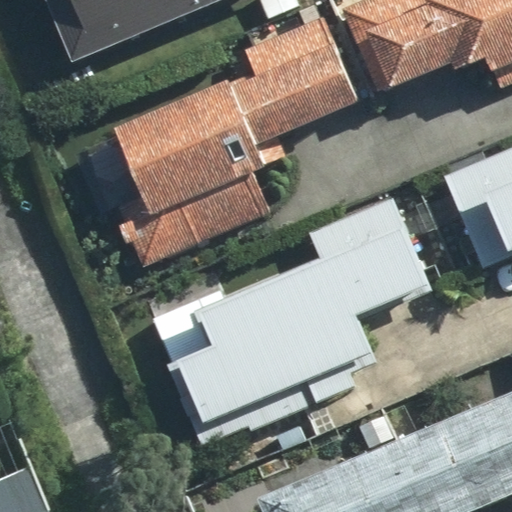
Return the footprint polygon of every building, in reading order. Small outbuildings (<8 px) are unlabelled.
[(48,0),(79,73),(250,0),(48,0)] [(511,75),(511,0),(381,0),(345,16),(383,105),(458,73),(462,83),(495,69),(500,81),(511,75)] [(118,136),(136,181),(118,188),(150,269),(279,218),(253,154),(366,110),(341,47),(334,50),(324,24),(248,54),(259,81),(118,136)] [(511,156),(448,182),(485,271),(511,260),(511,156)] [(312,241),(321,262),(198,314),(215,355),(181,369),(207,431),(372,362),(358,329),(433,297),(395,206),(312,241)] [(511,407),(264,510),(265,511),(499,511),(511,507),(511,407)]
